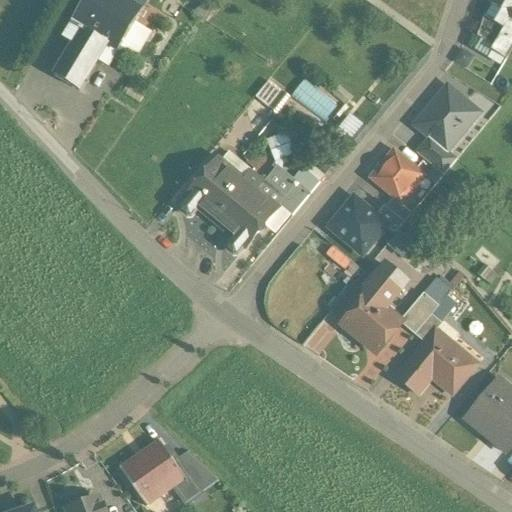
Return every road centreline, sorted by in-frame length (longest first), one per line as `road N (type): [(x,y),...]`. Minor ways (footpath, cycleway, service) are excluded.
road 1 (residential): [(233,321),(439,70),(464,0)]
road 2 (residential): [(233,321),(511,505)]
road 3 (residential): [(0,96),(158,259),(233,321)]
road 4 (residential): [(0,485),(67,457),(233,321)]
